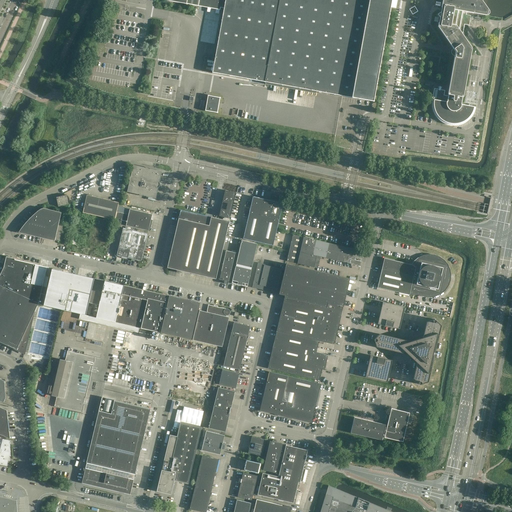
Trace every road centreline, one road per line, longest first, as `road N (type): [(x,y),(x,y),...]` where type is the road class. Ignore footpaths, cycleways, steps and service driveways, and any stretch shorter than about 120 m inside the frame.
road 1 (secondary): [(462,498),(511,237)]
road 2 (secondary): [(497,234),(448,494)]
road 3 (unclassified): [(242,421),(267,306),(153,276)]
road 4 (unclassified): [(326,438),(381,211)]
road 5 (unclassified): [(381,211),(178,163)]
road 6 (unclassified): [(1,242),(34,201),(111,162),(178,163)]
road 7 (unclassified): [(153,276),(1,242)]
road 8 (unclassified): [(30,485),(17,368),(0,358)]
